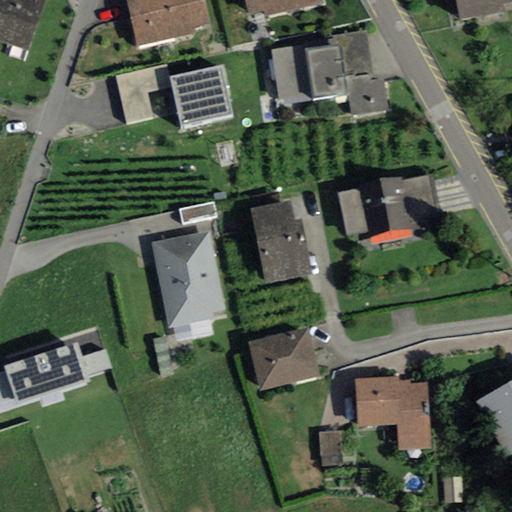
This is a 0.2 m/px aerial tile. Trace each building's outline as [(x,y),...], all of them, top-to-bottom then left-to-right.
[(0,40),(29,51),(46,0),(2,0),(0,8),(0,40)] [(126,0),(137,46),(194,34),(193,28),(209,24),(203,0),(126,0)] [(245,0),(249,14),(265,10),(267,17),(323,4),(322,0),(245,0)] [(503,5),(511,2),(511,0),(455,0),(459,21),(505,12),(503,5)] [(351,116),(389,110),(384,80),(373,81),(366,31),(332,36),(333,39),(303,43),(303,45),(271,50),(279,100),(312,95),(312,98),(347,93),(351,116)] [(169,76),(166,64),(115,75),(126,125),(153,118),(147,92),(171,87),(169,76)] [(233,115),(222,65),(169,76),(171,87),(180,126),(233,115)] [(369,239),(443,224),(432,175),(401,181),(400,176),(358,185),(359,190),(368,232),(369,239)] [(368,232),(359,190),(338,195),(347,236),(368,232)] [(182,224),(217,217),(213,201),(179,209),(182,224)] [(289,201),(250,209),(265,284),(312,275),(301,219),(294,221),(289,201)] [(226,317),(209,232),(150,243),(167,328),(174,327),(176,341),(212,335),(209,320),(226,317)] [(308,327),(248,342),(260,391),(320,377),(308,327)] [(77,343),(3,366),(5,372),(15,404),(89,381),(87,376),(81,357),(77,343)] [(106,350),(81,357),(87,376),(111,368),(106,350)] [(0,408),(15,404),(5,372),(0,373),(0,408)] [(410,381),(398,382),(398,377),(355,379),(358,427),(397,425),(398,451),(431,449),(427,383),(410,384),(410,381)] [(507,458),(511,455),(511,382),(475,403),(507,458)] [(342,465),(340,432),(319,433),(321,466),(342,465)] [(463,503),(461,477),(444,478),(445,504),(463,503)]
